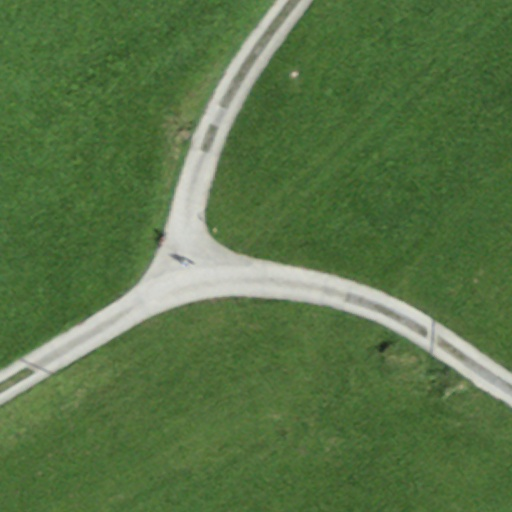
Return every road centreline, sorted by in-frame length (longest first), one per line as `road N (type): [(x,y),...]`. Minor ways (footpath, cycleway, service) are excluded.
road 1 (unclassified): [(191,273),(307,285),(354,300),(402,318),(511,388)]
road 2 (unclassified): [(191,273),(186,247),(198,175),(255,55),(295,0)]
road 3 (unclassified): [(0,388),(191,273)]
